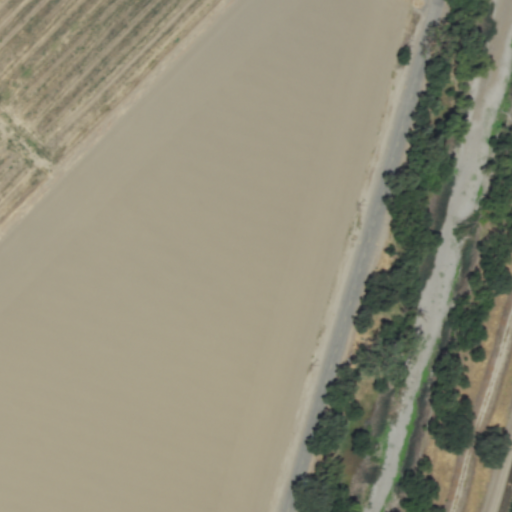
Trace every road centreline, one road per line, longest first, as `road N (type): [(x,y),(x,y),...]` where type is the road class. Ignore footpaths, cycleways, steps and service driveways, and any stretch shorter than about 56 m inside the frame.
road 1 (residential): [(288,511),(435,0)]
road 2 (track): [(457,511),(511,324)]
